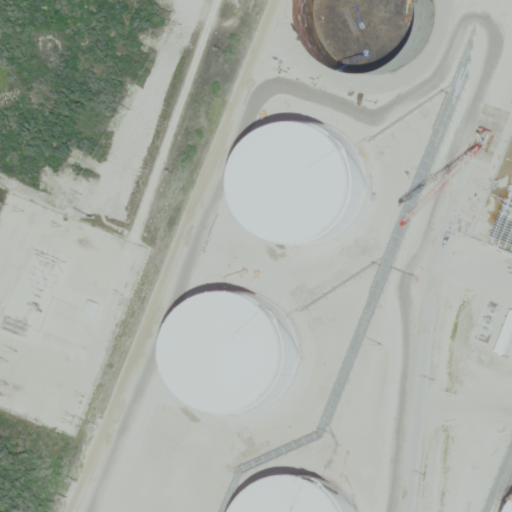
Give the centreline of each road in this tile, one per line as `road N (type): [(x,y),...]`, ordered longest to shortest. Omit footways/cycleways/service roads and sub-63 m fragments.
road 1 (residential): [(511,64),(478,132),(439,253),(406,511)]
road 2 (track): [(226,0),(132,241)]
